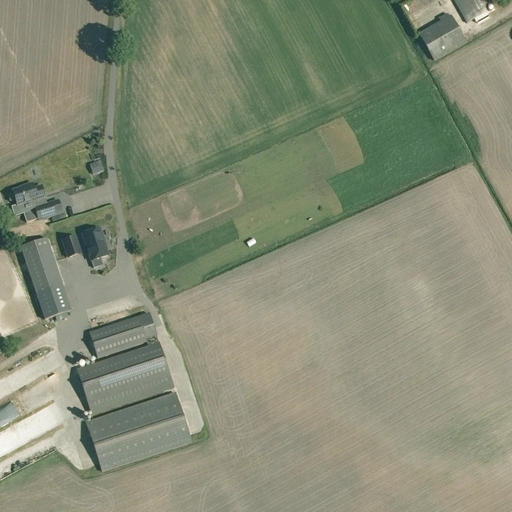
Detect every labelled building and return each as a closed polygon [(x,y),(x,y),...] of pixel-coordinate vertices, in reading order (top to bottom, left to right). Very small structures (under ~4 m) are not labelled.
[(452,0),(464,20),(482,9),(491,4),(488,0),(452,0)] [(434,62),(466,44),(450,16),(418,34),(434,62)] [(17,206),(32,201),(34,210),(23,213),(26,223),(38,220),(38,221),(62,213),(58,200),(47,204),(45,198),(41,186),(33,189),(32,184),(24,186),(25,187),(12,192),(13,193),(7,195),(9,202),(15,200),(17,206)] [(99,229),(82,235),(91,262),(108,256),(99,229)] [(75,237),(61,241),(67,259),(82,255),(75,237)] [(47,238),(20,248),(35,294),(63,285),(47,238)] [(63,285),(35,294),(43,320),(71,312),(63,285)] [(149,314),(89,333),(97,359),(146,342),(148,348),(159,344),(149,314)] [(148,348),(77,371),(92,417),(174,390),(159,344),(148,348)] [(175,393),(86,423),(102,473),(192,443),(175,393)]
